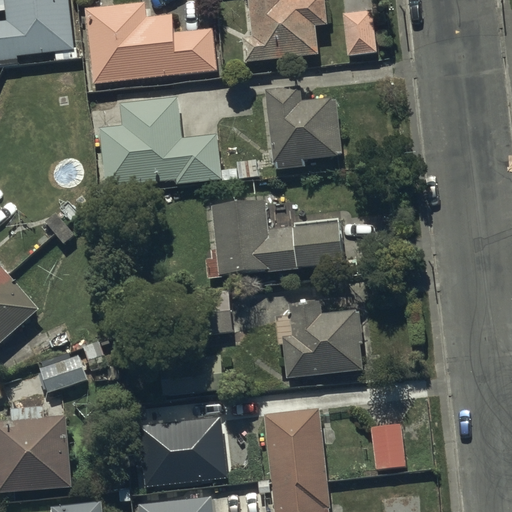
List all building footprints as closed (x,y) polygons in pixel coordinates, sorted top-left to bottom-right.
[(72,0),(7,0),(10,21),(0,22),(0,61),(80,51),(72,0)] [(146,0),(145,0),(86,7),(95,85),(220,71),(215,28),(177,33),(175,15),(149,18),(146,0)] [(251,0),(255,35),(243,37),(246,65),(324,56),(320,26),(330,25),(326,0),(251,0)] [(303,86),(268,90),(275,161),(278,161),(279,171),(309,168),(308,160),(347,156),(341,97),(304,101),(303,86)] [(121,124),(101,127),(108,187),(179,178),(179,185),(225,179),(219,135),(186,139),(180,93),(118,101),(121,124)] [(267,197),(213,203),(218,247),(214,248),(215,259),(210,259),(212,279),(346,263),(340,211),(295,216),(294,201),(268,204),(267,197)] [(56,213),(46,223),(66,245),(76,235),(56,213)] [(0,350),(45,310),(0,260),(0,350)] [(235,333),(231,289),(166,295),(170,339),(235,333)] [(321,302),(292,305),(293,315),(278,317),(281,346),(285,345),(289,379),(367,370),(360,311),(323,315),(321,302)] [(101,342),(86,348),(92,365),(102,361),(101,358),(106,356),(101,342)] [(40,367),(49,393),(89,381),(81,355),(40,367)] [(162,360),(165,397),(227,391),(224,355),(162,360)] [(334,511),(323,408),(265,414),(275,511),(334,511)] [(69,414),(0,419),(0,472),(2,493),(76,486),(69,414)] [(221,417),(141,426),(148,486),(228,477),(221,417)] [(403,424),(374,427),(378,471),(408,468),(403,424)] [(213,511),(212,498),(138,506),(138,511),(213,511)] [(53,511),(104,511),(103,500),(52,505),(53,511)]
